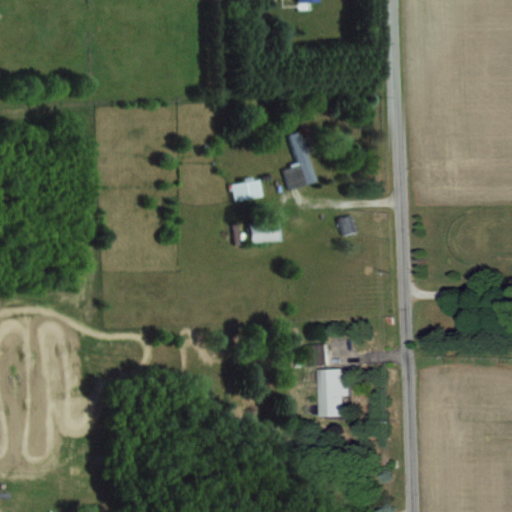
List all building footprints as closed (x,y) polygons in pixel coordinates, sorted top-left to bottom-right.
[(288,188),(314,181),(302,131),(289,134),(296,163),(283,167),(288,188)] [(234,201),(264,195),(260,177),(230,184),(234,201)] [(341,234),(355,231),(352,214),(338,217),(341,234)] [(308,342),(308,364),(324,364),(324,342),(308,342)] [(331,414),(344,414),(344,366),(331,366),(331,414)]
